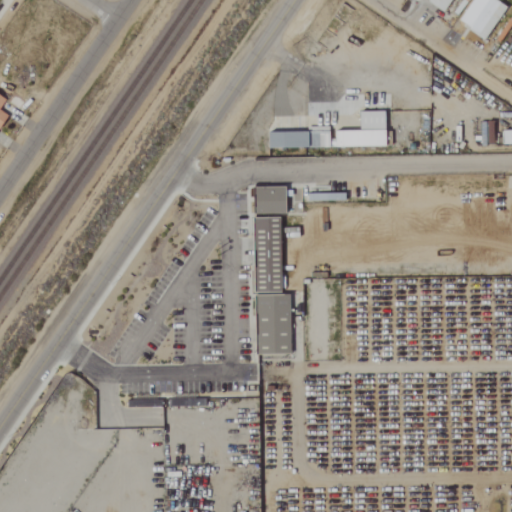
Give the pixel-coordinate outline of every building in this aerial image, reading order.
[(426,0),(442,11),(449,0),(426,0)] [(505,6),(495,0),(486,0),(467,28),(483,39),(505,6)] [(355,131),(328,132),(328,148),(380,147),(379,112),(354,112),(355,131)] [(302,148),(324,148),(325,129),(302,128),(302,148)] [(498,145),(511,144),(511,131),(498,132),(498,145)] [(261,134),(261,149),(301,148),(301,133),(261,134)] [(283,213),(283,186),(251,186),(251,213),(283,213)] [(340,193),(303,195),(304,202),(340,200),(340,193)] [(289,354),(289,293),(280,293),(279,217),(251,217),(253,354),(289,354)]
